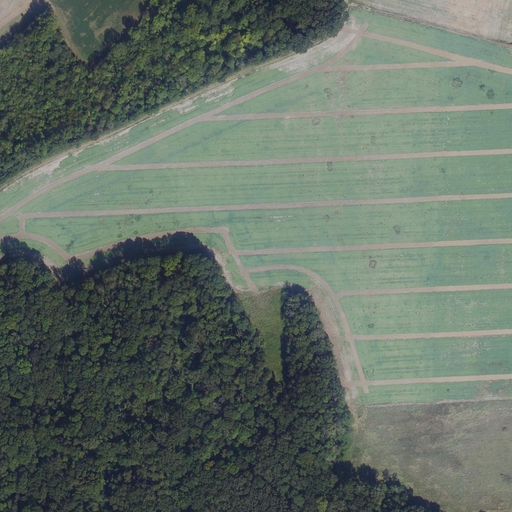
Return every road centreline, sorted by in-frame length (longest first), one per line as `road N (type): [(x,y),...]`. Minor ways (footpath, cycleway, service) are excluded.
road 1 (track): [(0,190),(335,28),(353,6)]
road 2 (track): [(344,0),(511,49)]
